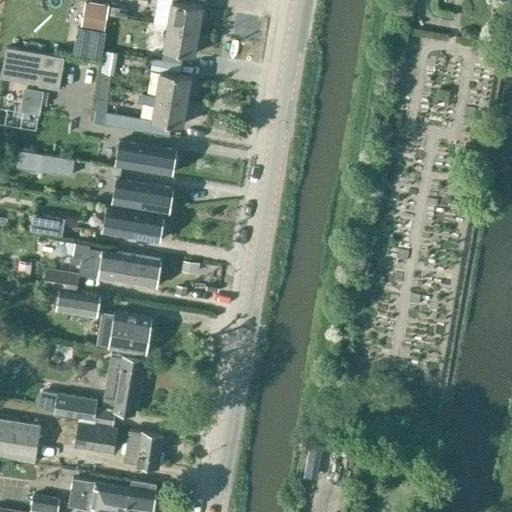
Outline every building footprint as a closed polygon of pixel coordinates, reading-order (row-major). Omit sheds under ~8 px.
[(87,0),(82,26),(104,30),(108,4),(87,0)] [(203,5),(171,0),(157,0),(154,23),(155,23),(199,30),(203,5)] [(120,17),(123,6),(111,4),(109,16),(120,17)] [(118,29),(120,17),(109,16),(107,27),(106,30),(103,50),(118,53),(122,30),(118,29)] [(155,23),(153,34),(164,36),(162,49),(165,50),(181,52),(194,55),(199,30),(155,23)] [(103,50),(106,30),(104,30),(82,26),(80,25),(75,52),(102,56),(103,50)] [(64,56),(6,46),(1,77),(38,83),(38,85),(59,88),(64,56)] [(191,76),(176,73),(159,70),(155,94),(154,95),(187,100),(191,76)] [(98,86),(109,88),(111,75),(100,73),(98,86)] [(107,99),(109,88),(98,86),(96,97),(95,97),(92,120),(105,122),(109,99),(107,99)] [(154,95),(155,94),(143,92),(141,102),(153,104),(150,120),(183,125),(187,100),(154,95)] [(174,154),(175,149),(118,140),(114,164),(171,173),(172,168),(176,166),(177,158),(174,154)] [(74,158),(42,153),(40,170),(72,175),(74,158)] [(168,211),(172,187),(112,177),(108,201),(168,211)] [(166,224),(162,220),(163,216),(107,207),(103,231),(158,240),(159,236),(164,235),(166,224)] [(65,217),(33,212),(30,229),(62,235),(65,217)] [(72,253),(70,262),(79,264),(78,273),(79,273),(156,285),(160,259),(90,248),(90,244),(74,242),(73,253),(72,253)] [(183,260),(181,268),(198,271),(199,262),(183,260)] [(17,280),(29,282),(31,264),(19,262),(17,280)] [(44,276),(43,285),(59,288),(76,291),(78,282),(79,273),(78,273),(46,267),(44,276)] [(185,295),(186,287),(177,286),(176,294),(185,295)] [(100,295),(76,291),(59,288),(57,298),(56,301),(55,310),(97,317),(99,305),(100,295)] [(113,311),(113,312),(102,311),(97,343),(108,345),(107,346),(145,353),(151,317),(113,311)] [(41,389),(38,406),(54,413),(84,418),(93,420),(92,421),(113,424),(115,410),(134,413),(143,359),(121,356),(110,355),(102,406),(96,405),(97,398),(41,389)] [(41,423),(0,416),(0,455),(35,461),(41,423)] [(128,434),(117,432),(118,426),(78,420),(74,446),(114,453),(114,450),(125,452),(123,461),(159,467),(164,435),(129,429),(128,434)] [(79,452),(77,462),(118,469),(120,459),(79,452)] [(151,511),(156,483),(131,478),(130,487),(72,477),(67,505),(77,506),(75,511),(151,511)] [(60,498),(42,495),(33,493),(30,511),(29,511),(58,511),(59,506),(60,498)]
